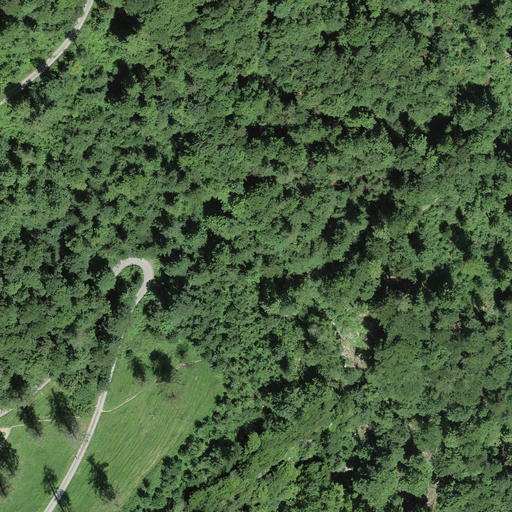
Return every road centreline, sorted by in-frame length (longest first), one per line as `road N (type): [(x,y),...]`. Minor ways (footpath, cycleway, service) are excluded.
road 1 (track): [(102,396),(127,310),(153,267),(130,259),(61,366),(0,413)]
road 2 (track): [(0,101),(62,49),(90,0)]
